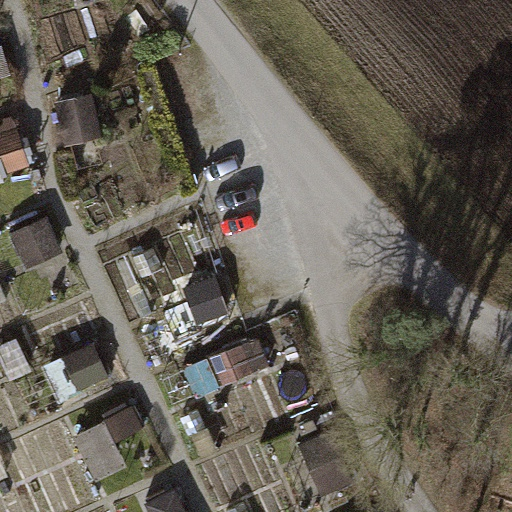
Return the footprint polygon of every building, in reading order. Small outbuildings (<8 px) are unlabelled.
[(2,41),(0,41),(0,72),(11,69),(2,41)] [(91,91),(56,99),(66,140),(100,132),(91,91)] [(0,161),(3,171),(30,162),(18,125),(16,126),(12,113),(3,116),(4,120),(0,120),(0,161)] [(46,213),(12,229),(14,235),(11,236),(15,244),(18,243),(28,265),(63,249),(46,213)] [(187,312),(166,323),(180,350),(202,339),(200,336),(225,324),(214,302),(189,315),(187,312)] [(93,339),(43,363),(59,397),(109,373),(108,369),(113,367),(102,344),(97,347),(93,339)] [(242,340),(211,354),(224,383),(255,370),(242,340)] [(103,415),(78,429),(92,453),(144,424),(132,402),(104,418),(103,415)] [(298,441),(322,492),(364,473),(339,421),(298,441)] [(154,482),(115,501),(120,511),(192,511),(189,503),(182,506),(173,486),(159,492),(154,482)]
